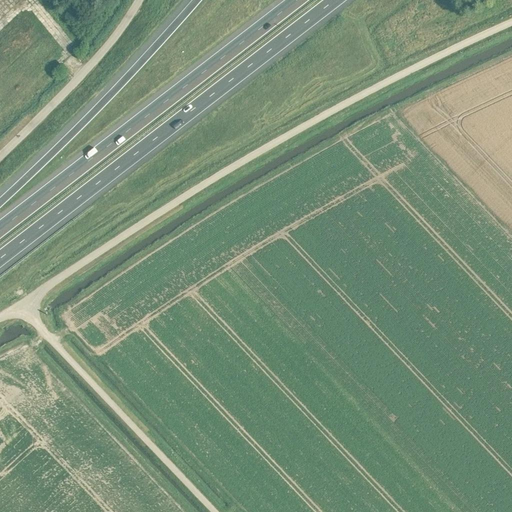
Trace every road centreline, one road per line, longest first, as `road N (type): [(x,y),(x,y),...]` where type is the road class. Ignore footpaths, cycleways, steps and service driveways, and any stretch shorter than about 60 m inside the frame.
road 1 (unclassified): [(17,308),(224,168),(339,102),(511,20)]
road 2 (motorway): [(0,258),(334,0)]
road 3 (motorway): [(297,0),(0,229)]
road 4 (unclassified): [(212,511),(17,308)]
road 5 (motorway): [(196,0),(0,202)]
road 6 (unclassified): [(0,157),(115,39),(138,0)]
